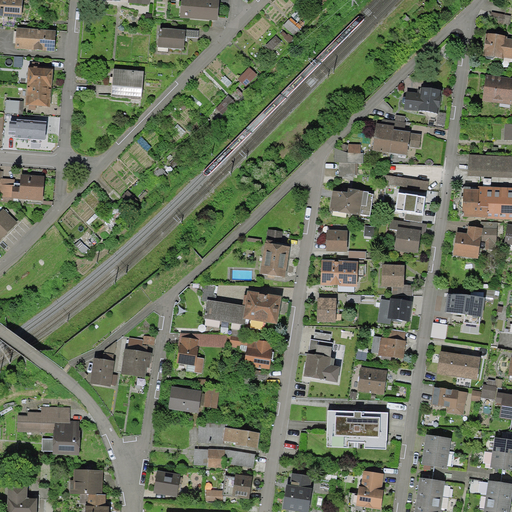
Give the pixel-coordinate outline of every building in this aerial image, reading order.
[(0,0),(0,17),(18,18),(18,0),(0,0)] [(179,0),(178,20),(213,23),(214,0),(211,0),(179,0)] [(511,16),(492,12),(490,20),(510,24),(511,16)] [(281,29),(290,36),(295,30),(286,22),(281,29)] [(154,48),(181,50),(183,31),(156,29),(154,48)] [(12,50),(50,52),(51,31),(13,30),(12,50)] [(488,34),(486,33),(484,44),(483,55),(486,56),(495,57),(504,58),(504,57),(511,58),(511,38),(507,38),(507,36),(506,36),(506,35),(488,33),(488,34)] [(272,39),(263,46),(269,53),(277,46),(272,39)] [(22,88),(26,88),(49,89),(50,70),(22,70),(22,88)] [(108,97),(139,99),(141,73),(110,71),(108,97)] [(245,71),(236,80),(244,87),(253,78),(245,71)] [(511,77),(486,74),(484,88),(482,101),(511,104),(511,77)] [(442,90),(420,87),(420,90),(420,91),(419,93),(417,93),(407,91),(404,109),(439,114),(442,90)] [(26,88),(26,107),(49,108),(49,89),(26,88)] [(224,97),(213,110),(218,115),(230,102),(224,97)] [(404,130),(406,122),(405,122),(395,120),(382,119),(381,124),(394,126),(393,129),(404,130)] [(20,138),(46,139),(46,121),(20,120),(20,138)] [(381,124),(376,123),(373,150),(390,153),(393,129),(394,126),(381,124)] [(404,130),(393,129),(390,153),(407,155),(408,146),(419,148),(421,134),(411,133),(411,131),(404,130)] [(348,153),(361,153),(361,144),(349,144),(348,153)] [(348,153),(348,163),(358,163),(363,163),(363,153),(361,153),(348,153)] [(511,156),(469,154),(468,175),(511,177),(511,156)] [(348,163),(339,162),(339,176),(355,177),(355,175),(357,175),(358,163),(348,163)] [(427,190),(429,181),(382,175),(381,183),(427,190)] [(0,198),(39,201),(41,178),(16,176),(15,181),(0,179),(0,198)] [(511,187),(478,186),(478,189),(470,189),(464,188),(463,188),(462,216),(487,217),(487,218),(511,219),(511,187)] [(365,193),(329,190),(327,213),(363,216),(365,193)] [(405,194),(398,193),(396,211),(405,212),(423,215),(423,210),(425,196),(418,195),(405,193),(405,194)] [(1,211),(0,211),(0,238),(15,225),(1,211)] [(405,212),(404,219),(422,222),(423,215),(405,212)] [(481,227),(468,226),(467,233),(457,232),(455,242),(453,255),(478,259),(481,241),(486,241),(485,249),(495,249),(496,242),(497,242),(497,228),(491,228),(483,228),(481,227)] [(421,233),(395,231),(393,253),(419,255),(421,233)] [(345,234),(326,234),(325,253),(345,253),(345,234)] [(286,250),(262,247),(259,276),(282,279),(286,250)] [(353,264),(319,263),(318,287),(352,289),(353,264)] [(400,268),(379,267),(378,286),(399,288),(400,268)] [(277,297),(244,293),(241,321),(274,324),(277,297)] [(485,298),(447,293),(446,302),(445,312),(483,317),(485,298)] [(315,321),(332,322),(333,300),(316,299),(315,321)] [(409,305),(386,301),(383,319),(406,323),(409,305)] [(240,326),(242,308),(204,305),(203,322),(240,326)] [(447,325),(433,323),(430,337),(445,339),(447,325)] [(403,342),(381,337),(377,353),(399,359),(403,342)] [(308,339),(302,375),(336,381),(339,365),(326,363),(329,343),(308,339)] [(241,364),(269,368),(272,345),(244,341),(241,364)] [(206,346),(179,342),(174,370),(201,374),(206,346)] [(149,353),(120,351),(118,378),(148,379),(149,353)] [(451,353),(440,351),(437,373),(457,376),(461,354),(451,353)] [(471,356),(461,354),(457,376),(477,380),(481,357),(471,356)] [(110,362),(90,361),(88,387),(108,389),(110,362)] [(387,372),(357,369),(355,392),(385,395),(387,372)] [(496,386),(483,384),(481,397),(494,399),(496,386)] [(199,390),(168,387),(166,410),(196,414),(199,390)] [(467,392),(434,387),(431,404),(447,407),(446,412),(464,415),(467,392)] [(216,390),(203,389),(202,405),(214,406),(216,390)] [(481,391),(473,390),(471,401),(479,402),(481,391)] [(511,394),(497,392),(495,403),(501,404),(499,417),(511,419),(511,394)] [(307,434),(331,444),(349,427),(337,407),(311,409),(307,434)] [(54,434),(54,426),(69,426),(69,410),(40,409),(40,414),(16,414),(16,434),(54,434)] [(69,426),(54,426),(54,434),(54,456),(77,456),(77,426),(69,426)] [(257,434),(224,428),(221,442),(254,448),(257,434)] [(452,438),(426,434),(425,443),(424,449),(449,453),(452,438)] [(492,451),(511,454),(511,439),(495,437),(492,451)] [(449,454),(449,453),(424,449),(423,455),(422,464),(447,468),(448,466),(449,454)] [(224,450),(194,450),(193,466),(222,465),(252,470),(254,455),(224,450)] [(511,454),(492,451),(490,467),(511,470),(511,454)] [(99,472),(72,471),(71,493),(98,495),(99,472)] [(176,477),(155,473),(151,494),(172,497),(176,477)] [(352,506),(379,511),(382,492),(375,491),(378,476),(361,473),(359,486),(356,485),(352,506)] [(248,478),(228,475),(225,497),(244,500),(248,478)] [(290,475),(288,486),(283,485),(280,509),(307,511),(310,490),(305,489),(306,477),(290,475)] [(419,486),(418,493),(443,496),(445,481),(420,478),(419,486)] [(511,483),(488,480),(486,495),(511,499),(511,497),(511,483)] [(24,488),(4,487),(2,511),(35,511),(36,500),(23,499),(24,488)] [(221,491),(204,491),(204,501),(221,501),(221,491)] [(441,510),(443,496),(418,493),(416,500),(415,507),(441,510)] [(509,511),(511,507),(511,499),(486,495),(484,509),(501,511),(509,511)] [(82,508),(81,511),(105,511),(106,508),(102,508),(103,498),(86,497),(85,508),(82,508)]
